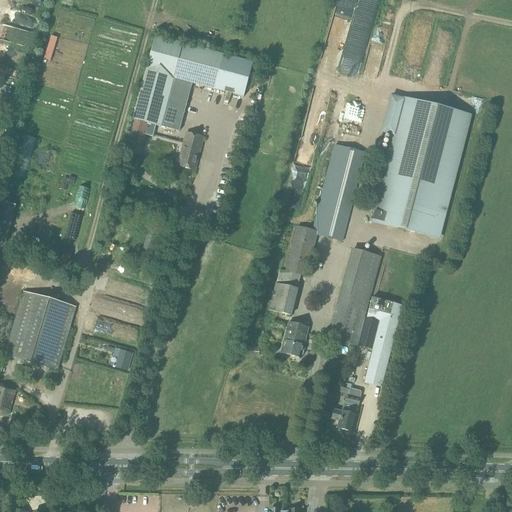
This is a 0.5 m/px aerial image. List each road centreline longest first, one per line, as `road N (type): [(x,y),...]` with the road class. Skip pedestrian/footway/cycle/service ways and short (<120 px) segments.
road 1 (primary): [(511,472),(0,462)]
road 2 (track): [(58,413),(55,394),(84,306),(77,282),(156,0)]
